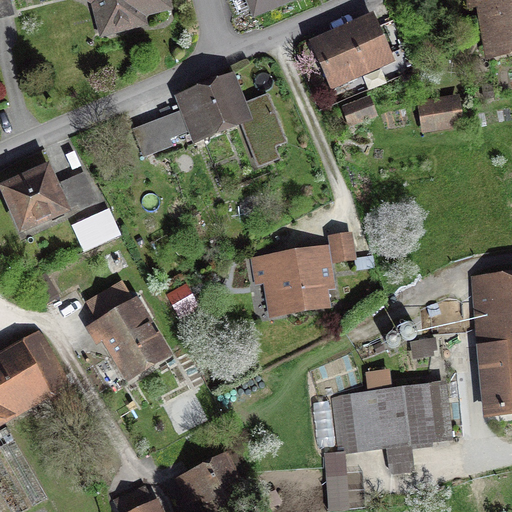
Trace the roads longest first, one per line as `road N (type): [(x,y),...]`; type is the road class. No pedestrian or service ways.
road 1 (unclassified): [(0,155),(222,49)]
road 2 (unclassified): [(222,49),(341,0)]
